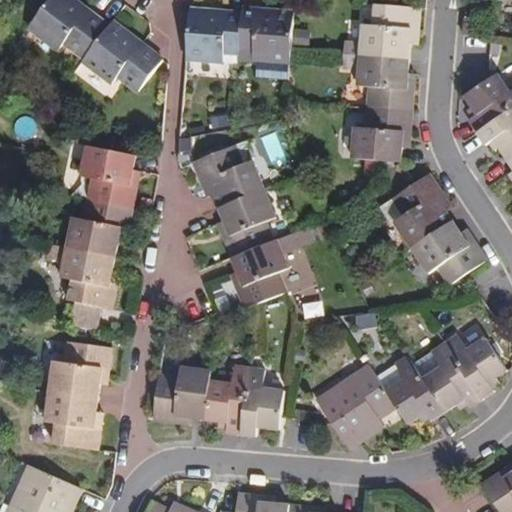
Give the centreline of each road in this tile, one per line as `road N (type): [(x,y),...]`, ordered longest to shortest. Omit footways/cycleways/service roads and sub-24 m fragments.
road 1 (residential): [(182,0),(131,434),(148,474)]
road 2 (residential): [(445,0),(438,130),(448,160),(511,255)]
road 3 (residential): [(419,468),(343,473),(183,462),(148,474)]
